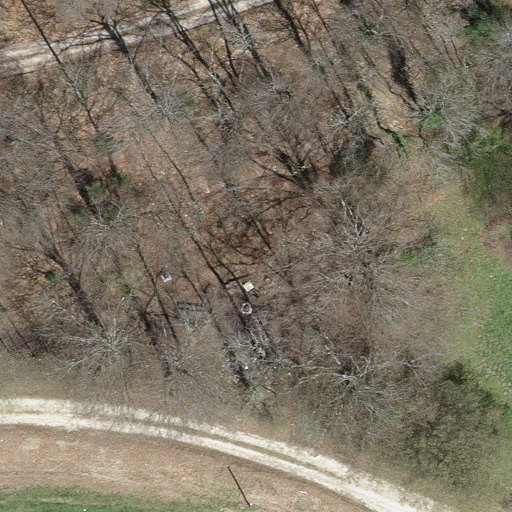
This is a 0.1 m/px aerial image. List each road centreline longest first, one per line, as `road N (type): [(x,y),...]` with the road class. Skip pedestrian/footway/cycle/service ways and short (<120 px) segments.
road 1 (unclassified): [(0,426),(104,428),(252,457),(431,511)]
road 2 (unclassified): [(228,0),(0,64)]
